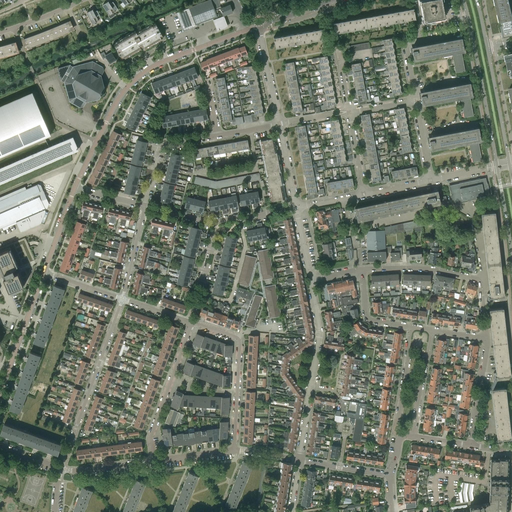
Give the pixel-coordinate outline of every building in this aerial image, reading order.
[(189,8),(177,13),(178,16),(183,31),(195,26),(196,26),(196,25),(212,18),(213,20),(216,19),(224,16),(232,12),(230,5),(221,8),(220,5),(217,0),(209,0),(189,8)] [(428,0),(429,0),(422,1),(424,10),(422,10),(424,19),(440,16),(442,13),(439,0),(428,0)] [(511,19),(511,15),(508,0),(495,0),(501,22),(502,22),(511,19)] [(113,2),(110,4),(108,1),(103,5),(110,15),(115,12),(114,11),(117,9),(113,2)] [(97,10),(94,12),(92,9),(87,12),(92,24),(98,21),(98,19),(101,18),(97,10)] [(416,19),(414,9),(333,23),(335,34),(416,19)] [(224,19),(213,22),(217,32),(227,28),(224,19)] [(511,34),(511,19),(502,22),(503,27),(502,27),(503,31),(504,31),(505,36),(511,34)] [(35,35),(24,39),(27,48),(36,45),(45,42),(54,38),(63,35),(72,31),(68,22),(58,26),(46,31),(41,33),(35,35)] [(126,57),(126,58),(141,49),(141,48),(144,46),(145,49),(160,40),(163,37),(160,31),(159,31),(158,29),(159,29),(155,23),(152,25),(151,24),(133,35),(132,33),(117,42),(117,43),(114,45),(117,51),(119,53),(118,53),(122,59),(126,57)] [(324,40),(322,29),(273,38),(276,49),(324,40)] [(452,54),(461,52),(464,52),(461,39),(416,47),(416,48),(412,48),(414,60),(451,53),(451,54),(452,54)] [(0,55),(2,54),(3,56),(8,54),(14,53),(17,52),(14,42),(8,44),(4,45),(0,46),(0,55)] [(244,46),(238,48),(241,56),(247,53),(244,46)] [(238,47),(230,50),(233,59),(241,56),(238,48),(238,47)] [(230,50),(222,54),(225,62),(233,59),(230,50)] [(111,52),(106,55),(103,52),(100,54),(103,60),(106,58),(110,64),(116,60),(111,52)] [(462,59),(461,52),(452,54),(453,60),(462,59)] [(225,62),(222,54),(214,57),(217,65),(225,62)] [(217,65),(214,57),(206,60),(207,60),(209,68),(217,65)] [(209,68),(207,60),(201,63),(204,70),(209,68)] [(100,72),(103,71),(102,67),(92,62),(73,67),(70,65),(69,65),(58,68),(61,80),(61,79),(65,81),(64,82),(69,102),(79,107),(83,106),(82,103),(83,100),(86,102),(99,98),(101,95),(103,96),(105,94),(102,92),(104,89),(101,76),(98,74),(100,72)] [(295,62),(285,64),(286,70),(295,69),(295,68),(294,65),(296,64),(295,62)] [(362,63),(360,63),(352,64),(353,71),(361,69),(360,65),(362,65),(362,63)] [(465,71),(463,65),(454,67),(455,73),(465,71)] [(295,69),(286,70),(287,76),(296,75),(296,74),(295,71),(301,70),(301,68),(297,68),(296,68),(295,68),(295,69)] [(192,79),(193,81),(194,80),(190,69),(185,71),(189,80),(192,79)] [(363,69),(361,69),(353,71),(354,77),(362,75),(361,72),(363,71),(363,69)] [(186,83),(181,72),(177,74),(181,83),(183,82),(184,84),(186,83)] [(298,74),(296,74),(296,75),(287,76),(288,82),(297,81),(297,80),(296,77),(298,77),(298,74)] [(362,75),(354,77),(355,83),(363,82),(363,81),(363,78),(365,78),(364,75),(362,75)] [(177,87),(173,76),(169,77),(172,87),(175,86),(176,87),(177,87)] [(226,77),(224,77),(215,79),(217,85),(225,84),(224,80),(226,80),(226,77)] [(164,79),(160,80),(164,90),(167,89),(167,90),(169,90),(164,79)] [(297,81),(288,82),(289,88),(298,87),(297,83),(299,83),(299,80),(297,80),(297,81)] [(365,81),(363,81),(363,82),(355,83),(356,89),(364,88),(364,84),(366,84),(365,81)] [(160,93),(156,82),(152,84),(155,93),(158,92),(159,94),(160,93)] [(227,83),(225,84),(217,85),(218,91),(226,90),(225,86),(227,86),(227,83)] [(460,99),(469,97),(472,96),(472,97),(470,83),(469,83),(469,84),(425,92),(420,93),(422,105),(459,98),(460,99)] [(298,87),(289,88),(291,94),(299,93),(298,89),(300,89),(300,86),(298,87)] [(366,87),(364,88),(356,89),(357,95),(365,94),(365,90),(367,90),(366,87)] [(392,89),(392,93),(389,94),(389,98),(393,97),(393,96),(401,94),(400,88),(392,89)] [(228,89),(226,90),(218,91),(219,97),(227,96),(226,92),(230,92),(229,89),(228,90),(228,89)] [(301,92),(299,93),(291,94),(292,101),(300,99),(299,96),(301,95),(301,93),(301,92)] [(0,228),(16,222),(20,232),(40,224),(45,211),(44,211),(45,209),(47,208),(48,203),(47,203),(48,202),(47,201),(47,200),(46,200),(46,198),(45,198),(45,197),(44,196),(45,195),(44,195),(44,194),(43,193),(43,192),(42,191),(43,190),(42,190),(42,189),(41,188),(41,187),(40,187),(41,185),(38,184),(0,200),(0,183),(77,151),(78,149),(73,138),(72,138),(0,168),(0,155),(51,134),(33,93),(0,107),(0,228)] [(141,93),(139,97),(150,102),(151,101),(149,100),(151,97),(141,93)] [(369,93),(365,94),(357,95),(358,101),(366,100),(367,102),(370,101),(369,93)] [(229,95),(227,96),(219,97),(220,103),(228,102),(228,98),(229,98),(232,97),(231,95),(229,96),(229,95)] [(150,102),(139,97),(137,101),(147,106),(148,103),(149,104),(150,102)] [(300,99),(292,101),(293,107),(301,105),(300,101),(302,101),(302,99),(302,98),(300,99)] [(326,101),(326,100),(323,101),(323,105),(321,105),(322,110),(328,109),(328,107),(330,107),(334,106),(335,106),(334,99),(326,101)] [(147,106),(137,101),(135,105),(146,110),(147,109),(145,108),(147,106)] [(230,102),(228,102),(220,103),(221,110),(229,108),(229,105),(231,104),(234,103),(233,101),(230,102)] [(146,110),(135,105),(133,109),(143,114),(144,111),(145,112),(146,110)] [(231,108),(229,108),(221,110),(222,116),(230,114),(230,111),(232,110),(231,108)] [(403,108),(395,109),(393,110),(394,112),(396,112),(396,115),(396,116),(405,114),(403,108)] [(143,114),(133,109),(131,113),(142,119),(143,117),(141,116),(143,114)] [(251,115),(247,116),(243,116),(245,123),(257,121),(256,116),(263,115),(262,109),(253,110),(254,114),(251,114),(251,115)] [(473,116),(472,109),(462,111),(464,118),(473,116)] [(131,113),(129,118),(139,122),(140,119),(141,120),(142,119),(131,113)] [(371,113),(369,114),(361,115),(362,122),(370,120),(369,117),(371,116),(371,113)] [(231,118),(230,114),(222,116),(223,122),(231,121),(232,122),(235,122),(236,125),(243,123),(242,117),(235,118),(234,117),(231,118)] [(129,118),(127,122),(138,127),(139,125),(137,125),(139,122),(129,118)] [(372,120),(370,120),(362,122),(363,128),(371,127),(371,126),(370,123),(372,122),(372,120)] [(138,127),(127,122),(125,126),(135,130),(136,128),(137,128),(138,127)] [(310,125),(305,125),(296,127),(298,133),(306,132),(305,128),(310,127),(310,125)] [(371,127),(363,128),(364,134),(372,133),(372,132),(372,129),(374,129),(373,126),(371,126),(371,127)] [(468,143),(478,142),(480,141),(480,142),(481,141),(478,128),(433,137),(428,138),(430,150),(468,143),(468,144),(468,143)] [(113,131),(110,138),(118,142),(121,135),(113,131)] [(372,133),(364,134),(365,140),(373,139),(373,135),(375,135),(374,132),(372,132),(372,133)] [(137,140),(136,145),(146,147),(147,143),(152,144),(153,140),(142,137),(141,141),(137,140)] [(307,138),(299,139),(300,146),(308,144),(307,140),(313,139),(313,137),(307,138)] [(118,142),(110,138),(107,144),(115,148),(118,142)] [(260,141),(261,146),(267,174),(268,174),(269,177),(267,178),(271,202),(284,199),(280,175),(279,175),(278,172),(280,172),(274,138),(267,140),(267,139),(264,139),(264,140),(260,141)] [(375,138),(373,139),(365,140),(366,146),(374,145),(374,141),(376,141),(375,138)] [(479,148),(478,142),(468,143),(470,150),(479,148)] [(115,148),(107,144),(104,150),(112,154),(115,148)] [(310,146),(310,144),(308,144),(300,146),(301,152),(309,150),(308,147),(310,146)] [(376,144),(374,145),(366,146),(367,153),(376,151),(375,151),(375,147),(377,147),(376,144)] [(402,147),(403,150),(399,151),(400,154),(403,154),(403,152),(411,151),(410,145),(402,147)] [(314,149),(309,150),(301,152),(302,158),(310,157),(310,153),(314,152),(314,149)] [(112,154),(104,150),(101,157),(109,160),(112,154)] [(377,150),(375,151),(376,151),(367,153),(368,159),(377,157),(376,153),(378,153),(377,150)] [(480,154),(471,156),(472,162),(481,161),(480,154)] [(101,157),(98,163),(106,167),(109,160),(101,157)] [(336,158),(337,162),(334,162),(334,166),(338,166),(338,164),(346,163),(345,157),(336,158)] [(377,157),(368,159),(370,165),(378,163),(377,160),(379,159),(379,157),(377,157)] [(311,163),(303,164),(304,170),(312,169),(312,165),(319,164),(318,161),(311,162),(311,163)] [(413,167),(410,168),(411,176),(418,175),(415,162),(413,163),(413,167)] [(98,163),(95,169),(102,173),(106,167),(98,163)] [(380,163),(378,163),(370,165),(371,171),(379,169),(378,166),(380,165),(380,163)] [(312,169),(304,170),(305,176),(314,175),(313,171),(317,170),(317,168),(312,169)] [(397,170),(394,171),(393,168),(389,168),(390,172),(391,172),(393,180),(399,179),(397,170)] [(102,173),(95,169),(92,175),(99,179),(102,173)] [(379,169),(371,171),(372,177),(380,176),(379,172),(381,171),(381,169),(379,169)] [(318,174),(314,175),(305,176),(306,183),(315,181),(314,177),(319,177),(318,174)] [(99,179),(92,175),(88,182),(96,186),(98,186),(99,184),(98,183),(99,179)] [(50,190),(48,187),(54,185),(51,177),(43,180),(44,182),(41,183),(43,189),(46,188),(47,191),(50,190)] [(343,180),(340,180),(339,179),(337,179),(337,181),(339,181),(341,189),(347,188),(346,179),(345,177),(343,178),(343,180)] [(453,204),(467,201),(489,196),(485,178),(450,186),(453,204)] [(333,182),(330,182),(329,179),(324,180),(324,184),(327,183),(329,191),(335,190),(333,182)] [(317,181),(315,181),(306,183),(307,189),(316,187),(315,183),(317,183),(317,181)] [(307,189),(309,195),(306,195),(307,199),(318,197),(317,195),(324,193),(323,189),(319,190),(318,187),(316,187),(307,189)] [(357,220),(360,220),(362,219),(362,220),(440,204),(438,191),(355,208),(357,220)] [(88,203),(85,217),(87,217),(89,210),(91,211),(93,204),(88,203)] [(98,205),(95,219),(97,219),(98,213),(101,213),(103,206),(98,205)] [(115,209),(111,223),(114,224),(116,217),(118,218),(120,210),(115,209)] [(126,212),(122,226),(125,227),(126,220),(129,220),(131,213),(126,212)] [(338,213),(317,216),(318,221),(317,221),(318,225),(328,224),(328,223),(334,222),(340,221),(338,213)] [(490,297),(491,298),(503,297),(494,213),(481,214),(490,293),(491,293),(491,295),(490,295),(489,293),(487,294),(488,294),(488,295),(487,299),(489,300),(490,297)] [(158,219),(154,233),(157,234),(159,227),(161,228),(163,221),(158,219)] [(74,230),(82,233),(85,225),(77,222),(74,230)] [(174,223),(168,222),(165,236),(168,237),(169,233),(168,233),(169,230),(172,230),(174,223)] [(336,231),(334,222),(328,223),(328,224),(318,225),(319,228),(324,227),(324,228),(332,227),(333,232),(336,231)] [(74,230),(71,238),(79,241),(82,233),(74,230)] [(385,235),(384,230),(366,231),(367,261),(368,261),(367,260),(379,260),(379,261),(380,260),(382,260),(385,260),(386,260),(385,253),(390,253),(390,246),(385,247),(385,238),(385,235)] [(71,238),(68,246),(76,249),(79,241),(71,238)] [(433,238),(423,239),(424,250),(427,249),(427,248),(430,247),(429,253),(428,253),(427,256),(428,256),(428,262),(432,262),(434,247),(433,247),(433,238)] [(126,248),(112,244),(112,247),(119,248),(118,251),(125,253),(126,248)] [(76,249),(68,246),(65,254),(74,257),(76,249)] [(156,252),(150,251),(150,248),(143,246),(142,251),(156,255),(156,252)] [(434,247),(432,262),(436,263),(436,257),(439,258),(440,254),(437,253),(437,248),(434,247)] [(394,252),(390,253),(390,260),(399,260),(399,254),(402,254),(401,248),(394,248),(394,252)] [(8,249),(0,252),(0,264),(5,277),(3,277),(9,290),(23,284),(18,274),(15,275),(15,273),(13,269),(16,267),(8,249)] [(261,269),(263,278),(273,276),(272,271),(272,269),(271,269),(271,267),(271,266),(270,264),(271,264),(270,262),(270,260),(270,259),(269,259),(269,257),(269,255),(268,253),(269,253),(268,252),(267,249),(258,251),(258,253),(259,259),(259,258),(259,260),(261,269)] [(105,253),(105,255),(116,258),(116,261),(123,262),(124,257),(105,253)] [(74,257),(65,254),(62,262),(71,265),(74,257)] [(253,259),(253,257),(246,255),(245,257),(244,259),(245,259),(244,261),(243,262),(244,262),(243,264),(242,266),(243,266),(242,268),(241,269),(242,269),(241,271),(241,273),(240,275),(240,276),(239,282),(248,284),(250,275),(251,276),(253,267),(253,265),(254,265),(255,259),(253,259)] [(148,258),(141,256),(140,261),(153,265),(154,262),(147,260),(148,258)] [(458,259),(455,259),(455,257),(448,256),(447,264),(453,265),(453,263),(457,264),(457,263),(458,263),(459,260),(458,260),(458,259)] [(71,265),(62,262),(60,270),(68,273),(71,265)] [(285,272),(276,273),(277,277),(286,275),(286,274),(293,273),(294,275),(301,273),(300,269),(293,270),(285,272)] [(85,279),(87,272),(82,270),(79,277),(85,279)] [(120,274),(106,271),(105,273),(112,275),(112,277),(119,279),(120,274)] [(87,272),(85,279),(91,281),(93,274),(87,272)] [(135,278),(150,281),(150,279),(143,277),(144,275),(137,273),(135,278)] [(347,279),(342,280),(343,286),(344,286),(345,291),(341,292),(341,296),(350,294),(348,285),(347,279)] [(352,297),(353,296),(356,296),(354,284),(353,284),(352,279),(347,279),(348,285),(350,294),(352,294),(352,297)] [(342,280),(334,282),(336,291),(337,299),(339,306),(343,304),(342,298),(341,296),(341,292),(345,291),(344,286),(343,286),(342,280)] [(118,284),(104,281),(103,283),(110,285),(109,287),(116,289),(118,284)] [(336,291),(334,282),(326,284),(328,293),(332,292),(334,300),(330,300),(331,308),(338,306),(337,299),(336,291)] [(473,297),(474,295),(477,285),(468,282),(465,292),(468,294),(467,296),(469,297),(467,303),(470,305),(473,297)] [(141,285),(134,283),(133,288),(147,291),(148,289),(141,287),(141,285)] [(51,293),(62,297),(63,295),(62,294),(64,289),(54,285),(52,291),(51,293)] [(296,287),(297,290),(289,291),(290,294),(305,291),(304,286),(296,287)] [(251,299),(252,294),(253,293),(238,287),(236,294),(251,299)] [(276,292),(275,292),(266,293),(266,298),(268,306),(268,308),(269,313),(270,316),(274,316),(274,317),(280,316),(279,311),(279,310),(278,308),(279,308),(279,306),(278,306),(278,304),(278,303),(277,301),(278,301),(277,299),(276,297),(277,297),(277,296),(276,296),(276,294),(276,292)] [(51,294),(49,300),(59,303),(61,298),(62,298),(62,297),(51,293),(51,294)] [(252,294),(251,299),(248,309),(247,308),(243,320),(246,321),(244,324),(254,327),(256,323),(253,322),(261,298),(257,296),(258,295),(255,294),(254,295),(252,294)] [(84,295),(81,302),(87,304),(90,297),(84,295)] [(351,296),(342,298),(343,304),(343,305),(346,305),(358,302),(357,299),(354,299),(351,300),(351,296)] [(397,296),(395,307),(393,307),(391,315),(396,316),(398,308),(398,303),(400,296),(397,296)] [(166,307),(169,300),(163,298),(160,305),(166,307)] [(375,299),(375,302),(373,302),(373,307),(381,307),(387,306),(389,306),(389,303),(381,304),(381,302),(380,298),(375,299)] [(95,299),(93,306),(99,308),(101,301),(95,299)] [(47,306),(46,307),(57,311),(58,309),(57,309),(59,303),(49,300),(47,306)] [(186,306),(180,304),(178,310),(183,312),(186,306)] [(220,314),(217,324),(224,326),(227,316),(230,308),(227,305),(225,306),(223,306),(220,314)] [(346,305),(343,305),(341,306),(343,315),(347,315),(346,312),(350,311),(351,318),(358,316),(357,312),(356,308),(353,309),(352,305),(346,306),(346,305)] [(46,308),(44,314),(54,318),(56,312),(57,313),(57,311),(46,307),(46,308)] [(205,317),(207,310),(201,308),(199,315),(205,317)] [(496,376),(498,377),(510,376),(502,308),(490,310),(497,373),(497,374),(496,374),(496,373),(493,373),(495,373),(495,374),(493,378),(495,379),(496,376)] [(207,310),(205,317),(204,319),(211,322),(214,312),(207,310)] [(425,320),(425,314),(426,311),(419,310),(418,319),(425,320)] [(137,314),(132,312),(129,318),(135,320),(137,314)] [(220,314),(214,312),(211,322),(217,324),(220,314)] [(455,315),(453,325),(459,326),(459,323),(462,324),(464,314),(455,313),(455,314),(455,315)] [(54,318),(44,314),(41,321),(52,325),(53,323),(52,323),(54,318)] [(227,316),(224,326),(230,328),(233,319),(227,316)] [(233,319),(230,328),(231,326),(237,328),(239,321),(233,319)] [(52,325),(41,321),(38,328),(49,332),(51,326),(52,327),(52,325)] [(353,325),(355,327),(350,332),(351,332),(349,334),(350,335),(361,324),(359,321),(353,325)] [(362,325),(361,324),(350,335),(352,337),(353,335),(354,335),(356,333),(359,335),(359,334),(360,333),(364,327),(362,325)] [(170,325),(167,333),(175,336),(178,328),(170,325)] [(364,327),(360,333),(359,334),(363,337),(366,337),(367,328),(366,328),(364,327)] [(36,334),(36,335),(47,339),(48,337),(47,337),(49,332),(38,328),(36,334)] [(96,328),(94,334),(100,336),(102,331),(96,328)] [(305,330),(297,331),(298,334),(305,332),(306,335),(305,337),(313,338),(313,333),(312,329),(305,330)] [(167,333),(164,341),(172,344),(175,336),(167,333)] [(100,336),(94,334),(91,340),(98,342),(100,336)] [(198,334),(197,337),(196,336),(190,352),(192,353),(197,345),(199,346),(200,346),(203,337),(203,336),(198,334)] [(47,339),(36,335),(33,343),(43,346),(45,341),(46,341),(47,339)] [(248,344),(257,344),(257,336),(249,335),(248,344)] [(117,336),(115,342),(122,344),(124,339),(117,336)] [(208,338),(203,337),(200,346),(202,347),(202,350),(203,351),(208,338)] [(299,337),(297,339),(304,349),(308,346),(304,340),(302,342),(299,337)] [(305,340),(304,340),(308,346),(311,345),(313,338),(305,337),(305,340)] [(213,340),(208,338),(203,351),(205,352),(206,348),(210,349),(213,340)] [(304,349),(297,339),(295,340),(298,345),(296,346),(300,352),(304,349)] [(98,342),(91,340),(89,345),(96,348),(98,342)] [(218,342),(213,340),(210,349),(213,351),(212,354),(213,355),(218,342)] [(164,341),(161,349),(169,352),(172,344),(164,341)] [(122,344),(115,342),(113,348),(120,350),(122,344)] [(220,353),(223,344),(218,342),(213,355),(215,355),(217,352),(220,353)] [(300,352),(296,346),(294,347),(291,343),(289,345),(292,349),(296,355),(300,352)] [(223,344),(220,353),(224,355),(224,356),(227,356),(228,364),(230,364),(230,365),(231,348),(230,348),(230,345),(225,345),(225,344),(223,344)] [(257,344),(248,344),(248,353),(256,353),(257,344)] [(89,345),(87,351),(94,353),(96,348),(89,345)] [(292,349),(289,345),(287,346),(290,350),(288,352),(292,358),(296,355),(292,349)] [(161,349),(158,357),(167,360),(169,352),(161,349)] [(27,361),(25,366),(35,370),(37,365),(39,361),(38,361),(40,356),(30,352),(27,361)] [(280,356),(280,358),(290,360),(292,358),(288,352),(282,356),(280,356)] [(118,356),(111,353),(109,359),(116,361),(119,362),(121,357),(118,356)] [(248,353),(247,361),(256,362),(256,353),(248,353)] [(193,364),(190,363),(192,355),(190,354),(189,354),(184,369),(185,370),(184,372),(189,374),(190,374),(193,364)] [(384,355),(383,358),(390,359),(389,363),(395,364),(396,362),(398,362),(398,357),(390,356),(384,355)] [(158,357),(156,365),(164,368),(167,360),(158,357)] [(247,361),(247,369),(256,370),(256,362),(247,361)] [(196,365),(193,364),(190,374),(194,376),(199,363),(197,362),(196,365)] [(211,362),(209,366),(205,379),(210,381),(213,372),(210,371),(211,367),(213,362),(211,362)] [(201,363),(199,363),(194,376),(200,377),(203,368),(200,367),(201,363)] [(275,368),(275,370),(278,371),(288,372),(289,366),(289,365),(281,364),(281,365),(280,369),(275,368)] [(164,368),(156,365),(153,373),(161,376),(164,368)] [(35,370),(25,366),(19,381),(30,384),(31,379),(32,379),(34,376),(33,375),(35,370)] [(203,368),(200,377),(205,379),(209,366),(208,366),(206,369),(203,368)] [(223,375),(220,385),(222,385),(222,386),(228,386),(228,384),(229,384),(230,367),(227,367),(226,375),(223,375)] [(247,369),(246,378),(255,378),(255,373),(255,371),(256,370),(247,369)] [(116,373),(113,372),(107,370),(105,375),(112,377),(115,378),(116,373)] [(216,373),(213,372),(210,381),(215,383),(218,373),(219,370),(218,370),(216,373)] [(78,371),(76,377),(83,380),(85,374),(78,371)] [(283,379),(290,375),(288,372),(278,371),(278,373),(280,374),(283,379)] [(218,373),(215,383),(220,385),(223,375),(218,373)] [(283,379),(285,381),(280,385),(282,387),(292,379),(290,375),(283,379)] [(151,378),(148,386),(156,389),(159,381),(151,378)] [(255,378),(246,378),(246,387),(255,387),(255,378)] [(292,379),(282,387),(283,389),(288,385),(289,387),(295,383),(292,379)] [(103,380),(101,386),(108,389),(110,383),(103,380)] [(16,389),(14,395),(24,399),(26,393),(27,394),(29,390),(28,390),(30,384),(19,381),(16,389)] [(289,387),(291,390),(286,393),(288,395),(298,387),(295,383),(289,387)] [(148,386),(145,394),(153,397),(156,389),(148,386)] [(301,391),(298,387),(288,395),(289,397),(294,393),(295,396),(301,391)] [(510,439),(510,438),(505,388),(492,389),(497,435),(498,435),(498,440),(510,439)] [(180,401),(183,393),(176,391),(173,398),(180,401)] [(295,396),(295,399),(302,400),(303,394),(301,391),(295,396)] [(245,400),(254,401),(254,392),(246,392),(245,400)] [(183,393),(180,401),(178,405),(187,406),(187,396),(182,395),(183,393)] [(153,397),(145,394),(142,402),(150,405),(153,397)] [(24,399),(14,395),(9,409),(19,413),(21,407),(22,408),(24,404),(23,404),(24,399)] [(180,401),(173,398),(171,406),(177,408),(178,405),(180,401)] [(70,399),(68,404),(75,407),(77,401),(70,399)] [(245,400),(245,409),(254,409),(254,401),(245,400)] [(150,405),(142,402),(139,410),(147,413),(150,405)] [(357,402),(355,414),(347,413),(346,417),(349,417),(355,418),(364,420),(366,404),(357,402)] [(68,404),(66,410),(73,413),(75,407),(68,404)] [(92,406),(90,412),(96,415),(98,409),(92,406)] [(181,419),(178,418),(180,413),(170,409),(167,416),(181,421),(181,419)] [(245,409),(244,417),(253,418),(254,409),(245,409)] [(139,410),(136,418),(145,421),(147,413),(139,410)] [(90,412),(88,418),(94,420),(96,415),(90,412)] [(181,421),(167,416),(165,423),(175,426),(176,422),(180,422),(181,421)] [(253,418),(244,417),(244,426),(253,426),(253,418)] [(362,432),(364,420),(355,418),(349,417),(349,421),(351,425),(354,426),(352,440),(360,442),(360,441),(361,438),(361,435),(362,432)] [(88,418),(86,424),(92,426),(94,420),(88,418)] [(145,421),(136,418),(133,426),(142,429),(145,421)] [(13,427),(13,426),(10,425),(9,426),(4,424),(0,434),(15,439),(18,429),(13,427)] [(244,426),(243,434),(252,435),(253,426),(244,426)] [(27,432),(27,431),(24,430),(23,431),(18,429),(15,439),(29,444),(32,434),(27,432)] [(41,437),(41,436),(38,435),(37,436),(32,434),(29,444),(43,449),(47,439),(41,437)] [(252,435),(243,434),(243,443),(252,443),(252,435)] [(55,442),(56,442),(52,440),(52,441),(47,439),(43,449),(57,455),(61,445),(55,442)] [(141,441),(134,442),(135,451),(142,450),(141,441)] [(135,451),(134,442),(125,443),(126,452),(135,451)] [(125,443),(117,445),(118,453),(126,452),(125,443)] [(118,453),(117,445),(108,446),(110,454),(118,453)] [(339,447),(331,445),(331,449),(330,457),(337,458),(339,447)] [(110,454),(108,446),(100,447),(101,455),(110,454)] [(101,455),(100,447),(92,448),(93,457),(101,455)] [(93,457),(92,448),(83,449),(85,458),(93,457)] [(85,458),(83,449),(76,450),(77,459),(85,458)] [(474,454),(472,463),(472,466),(475,467),(475,464),(480,464),(479,466),(483,467),(484,460),(479,460),(479,455),(474,454)] [(505,511),(508,459),(498,458),(498,459),(491,459),(489,503),(469,506),(470,511),(505,511)] [(240,468),(249,472),(252,464),(243,460),(240,468)] [(249,472),(240,468),(237,476),(246,479),(249,472)] [(292,471),(291,470),(282,468),(280,479),(289,481),(290,474),(291,473),(292,471)] [(189,472),(185,479),(195,483),(198,476),(189,472)] [(246,479),(237,476),(234,483),(243,486),(246,479)] [(133,487),(142,491),(145,483),(136,479),(133,487)] [(195,483),(185,479),(182,487),(192,491),(195,483)] [(289,488),(288,487),(289,481),(280,479),(277,496),(287,497),(288,491),(288,490),(289,488)] [(472,495),(473,484),(460,482),(458,498),(464,499),(464,500),(472,501),(472,498),(467,497),(467,494),(472,495)] [(243,486),(234,483),(231,490),(240,494),(243,486)] [(82,487),(79,494),(89,498),(92,490),(82,487)] [(133,487),(130,494),(139,498),(142,491),(133,487)] [(182,487),(179,494),(189,498),(192,491),(182,487)] [(240,494),(231,490),(228,497),(237,501),(240,494)] [(89,498),(79,494),(76,502),(86,505),(89,498)] [(130,494),(127,502),(136,505),(139,498),(130,494)] [(189,498),(179,494),(176,502),(186,505),(189,498)] [(286,505),(286,503),(287,497),(277,496),(275,507),(285,509),(285,508),(286,507),(286,505)] [(237,501),(228,497),(225,505),(234,509),(237,501)] [(83,511),(86,505),(76,502),(74,509),(80,511),(83,511)] [(133,511),(136,505),(127,502),(124,509),(131,511),(133,511)] [(183,511),(186,505),(176,502),(173,509),(181,511),(183,511)]
